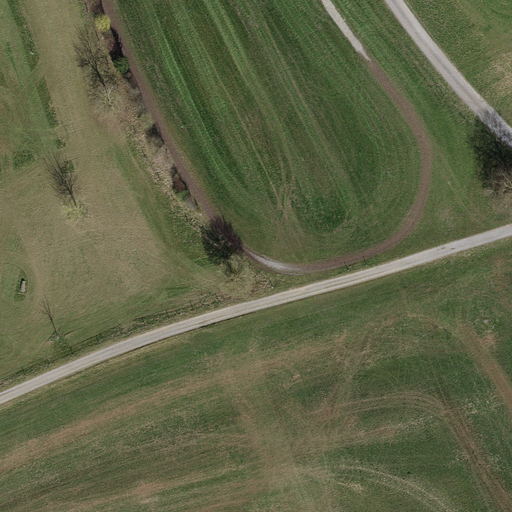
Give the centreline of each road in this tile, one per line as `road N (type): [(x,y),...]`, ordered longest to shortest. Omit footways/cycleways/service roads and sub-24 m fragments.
road 1 (track): [(0,385),(177,312),(511,214)]
road 2 (track): [(396,0),(511,131)]
